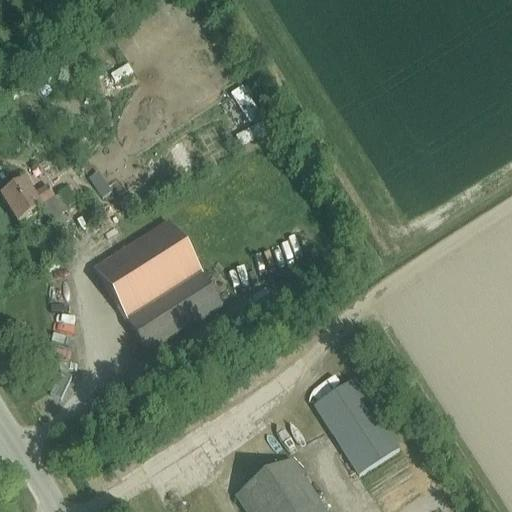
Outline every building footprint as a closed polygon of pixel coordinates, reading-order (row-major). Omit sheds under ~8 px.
[(224,238),(282,197),(268,177),(210,218),(224,238)] [(40,208),(53,199),(46,188),(33,197),(24,184),(0,199),(17,227),(42,211),(40,208)] [(68,214),(78,209),(67,191),(58,197),(68,214)] [(168,225),(93,272),(146,357),(221,310),(168,225)] [(398,452),(355,385),(355,384),(314,411),(379,511),(394,511),(436,485),(409,444),(398,452)] [(142,403),(151,398),(148,392),(139,398),(142,403)] [(243,511),(321,511),(291,464),(236,500),(243,511)]
